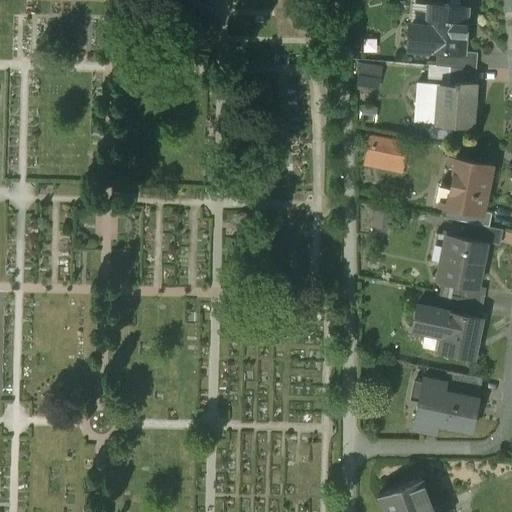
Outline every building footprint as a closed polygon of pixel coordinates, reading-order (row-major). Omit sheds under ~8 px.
[(467,4),(429,2),(428,22),(413,21),(410,24),(408,44),(411,48),(426,49),(426,48),(438,49),(463,51),(464,50),(467,4)] [(463,51),(438,49),(437,64),(451,65),(476,67),(478,51),(464,50),(463,51)] [(384,85),(385,62),(362,61),(361,84),(384,85)] [(437,64),(431,64),(430,82),(439,82),(454,83),(455,79),(450,78),(451,65),(437,64)] [(476,67),(451,65),(450,78),(455,79),(474,81),(475,68),(476,68),(476,67)] [(474,81),(455,79),(454,83),(439,82),(437,121),(437,122),(472,124),(475,81),(474,81)] [(430,82),(418,81),(416,120),(437,121),(439,82),(430,82)] [(405,142),(378,137),(376,145),(374,146),(375,144),(372,144),(372,146),(374,147),(370,149),(368,149),(365,163),(392,169),(397,147),(404,149),(405,142)] [(492,164),(457,157),(450,188),(452,189),(449,203),(447,202),(447,204),(462,207),(482,211),(483,210),(483,205),(488,181),(492,164)] [(482,211),(462,207),(459,220),(468,221),(489,226),(492,212),(483,210),(482,211)] [(489,226),(468,221),(465,236),(486,241),(489,226)] [(446,234),(437,232),(432,258),(441,260),(445,260),(450,235),(446,234)] [(465,236),(446,233),(446,234),(450,235),(445,260),(441,260),(437,278),(454,282),(477,286),(477,285),(486,241),(465,236)] [(477,286),(454,282),(452,294),(483,301),(486,287),(477,285),(477,286)] [(483,301),(452,294),(450,305),(461,307),(460,312),(480,316),(483,301)] [(460,312),(417,303),(413,328),(444,334),(441,349),(440,349),(440,350),(473,357),(481,316),(480,316),(460,312)] [(482,377),(447,370),(445,382),(446,382),(445,390),(464,394),(478,397),(482,377)] [(445,382),(423,378),(413,426),(436,431),(438,423),(436,423),(443,390),(445,390),(446,382),(445,382)] [(445,390),(443,390),(436,423),(438,423),(472,430),(478,397),(464,394),(445,390)] [(435,511),(421,477),(379,494),(385,511),(435,511)]
